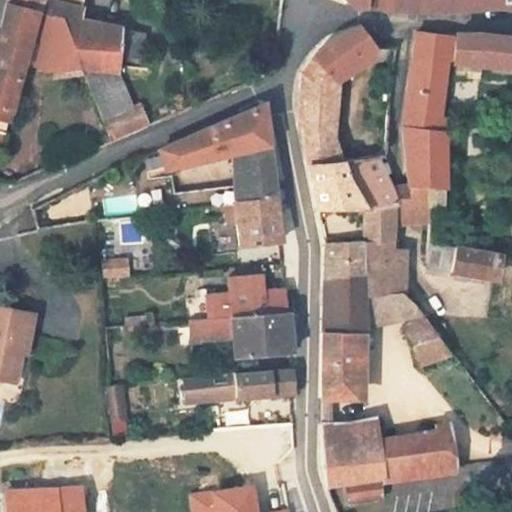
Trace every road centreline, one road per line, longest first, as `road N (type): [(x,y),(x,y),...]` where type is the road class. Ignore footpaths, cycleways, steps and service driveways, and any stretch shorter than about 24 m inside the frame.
road 1 (residential): [(320,511),(308,462),(312,248),(280,82)]
road 2 (residential): [(280,82),(0,209)]
road 3 (residential): [(511,20),(399,18),(321,0)]
